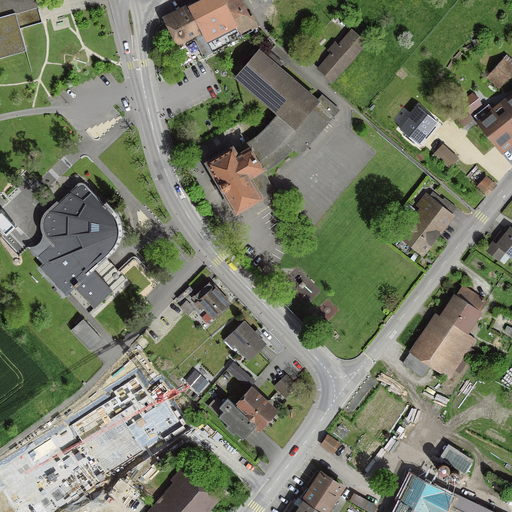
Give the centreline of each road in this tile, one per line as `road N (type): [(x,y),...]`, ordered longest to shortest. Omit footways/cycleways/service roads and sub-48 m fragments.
road 1 (secondary): [(333,381),(219,259),(181,203),(158,155),(124,0)]
road 2 (track): [(210,248),(106,367),(0,450)]
road 3 (residential): [(511,179),(358,370),(333,381)]
road 4 (secondary): [(252,511),(333,403),(333,381)]
